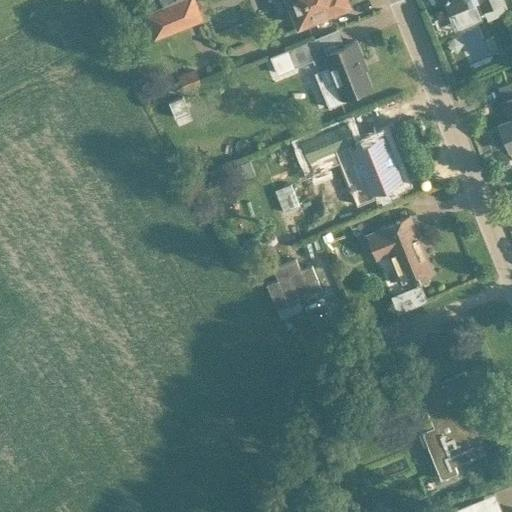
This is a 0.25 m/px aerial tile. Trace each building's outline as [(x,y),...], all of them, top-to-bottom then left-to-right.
[(174,0),(159,6),(169,31),(202,17),(194,0),(174,0)] [(274,0),(278,9),(290,4),(298,23),(312,18),(324,14),(324,13),(329,11),(347,4),(346,0),(274,0)] [(442,0),(443,2),(446,1),(449,7),(451,13),(450,14),(452,19),(454,19),(457,26),(481,16),(475,2),(479,0),(483,10),(502,2),(501,0),(442,0)] [(286,48),(269,55),(270,56),(271,56),(278,73),(293,66),(312,59),(317,70),(329,66),(335,80),(320,86),(328,106),(345,99),(344,96),(352,93),(370,86),(363,69),(366,68),(363,61),(355,40),(325,52),(318,36),(300,43),(286,48)] [(178,77),(183,91),(202,83),(196,70),(178,77)] [(511,82),(498,88),(510,120),(499,124),(508,149),(511,147),(511,82)] [(183,97),(168,103),(175,119),(189,113),(183,97)] [(350,142),(334,149),(340,165),(356,159),(369,193),(382,187),(401,180),(400,179),(398,179),(392,163),(394,162),(383,135),(352,147),(350,142)] [(409,214),(391,222),(379,226),(380,228),(367,234),(376,257),(389,251),(402,284),(432,272),(409,214)] [(266,275),(275,298),(321,280),(312,257),(300,262),(296,250),(273,259),(277,271),(266,275)] [(426,299),(420,285),(405,291),(411,305),(426,299)] [(464,371),(446,378),(419,389),(434,426),(421,431),(441,479),(458,472),(455,464),(484,452),(474,427),(478,426),(468,402),(476,399),(464,371)] [(363,388),(343,420),(361,431),(380,399),(363,388)] [(475,511),(471,502),(447,511),(475,511)]
